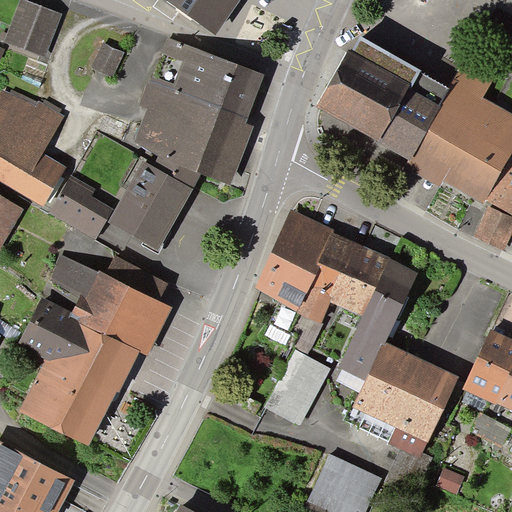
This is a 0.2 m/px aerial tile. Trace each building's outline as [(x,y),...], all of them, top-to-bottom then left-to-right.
[(161,0),(210,34),(231,3),(233,0),(161,0)] [(5,41),(39,54),(53,17),(23,5),(21,10),(17,9),(5,41)] [(451,85),(359,37),(352,51),(348,49),(316,108),(378,140),(377,142),(411,160),(451,85)] [(158,157),(154,166),(188,186),(195,173),(216,181),(257,75),(167,41),(150,86),(147,85),(139,107),(148,110),(136,143),(158,157)] [(91,68),(109,77),(120,54),(102,45),(91,68)] [(511,166),(506,164),(511,152),(511,112),(483,98),(494,77),(463,61),(451,85),(411,160),(410,163),(509,215),(511,210),(511,166)] [(40,107),(35,111),(5,97),(0,100),(0,175),(42,201),(56,177),(30,161),(57,117),(40,107)] [(154,248),(188,186),(154,166),(145,161),(111,223),(154,248)] [(109,213),(63,187),(47,215),(92,241),(109,213)] [(0,237),(17,209),(0,199),(0,237)] [(478,238),(496,247),(508,221),(490,212),(478,238)] [(336,301),(359,253),(286,220),(256,286),(279,300),(262,337),(288,350),(292,341),(308,349),(319,324),(317,323),(329,297),(336,301)] [(350,307),(372,259),(359,253),(336,301),(350,307)] [(21,413),(83,444),(164,286),(112,259),(101,281),(61,261),(51,282),(83,301),(74,319),(40,302),(19,344),(48,359),(21,413)] [(386,265),(372,259),(350,307),(364,313),(386,265)] [(339,365),(367,379),(382,347),(377,344),(391,316),(396,318),(403,303),(397,300),(408,276),(386,265),(364,313),(339,365)] [(511,346),(487,335),(464,386),(489,397),(471,433),(499,447),(507,431),(511,433),(511,346)] [(401,445),(419,453),(453,381),(382,347),(367,379),(347,419),(401,445)] [(294,425),(324,368),(293,352),(263,408),(294,425)] [(0,511),(47,511),(65,479),(0,444),(0,511)] [(418,454),(419,453),(401,445),(383,483),(412,497),(429,459),(418,454)] [(327,511),(363,511),(378,481),(327,456),(306,502),(327,511)]
